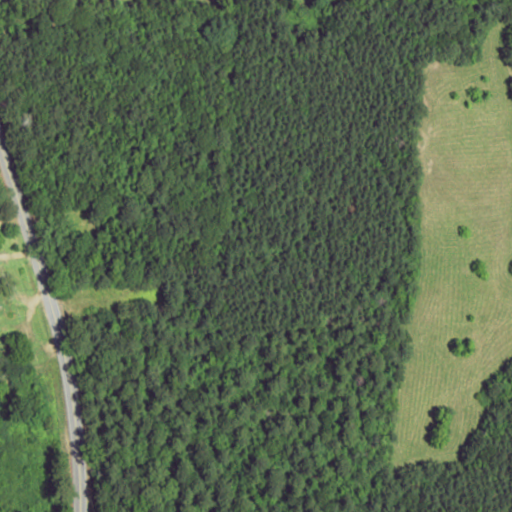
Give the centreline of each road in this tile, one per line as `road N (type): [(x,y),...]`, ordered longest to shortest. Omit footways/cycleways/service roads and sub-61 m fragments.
road 1 (residential): [(0,32),(399,13),(427,0)]
road 2 (tertiary): [(96,511),(100,418),(0,99)]
